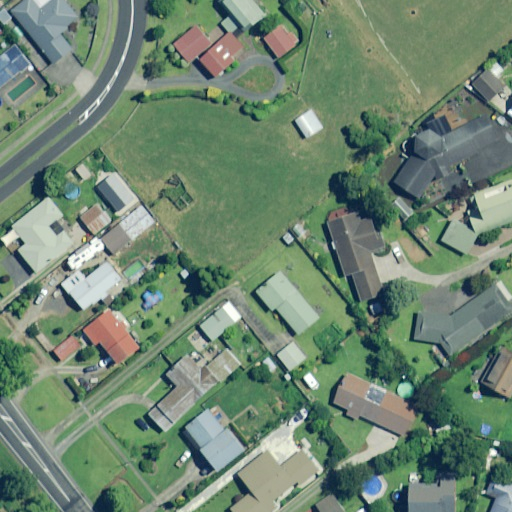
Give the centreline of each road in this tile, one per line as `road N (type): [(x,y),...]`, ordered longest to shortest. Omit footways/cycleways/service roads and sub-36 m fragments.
road 1 (residential): [(135,0),(128,51),(98,103),(0,186)]
road 2 (tertiary): [(0,407),(82,511)]
